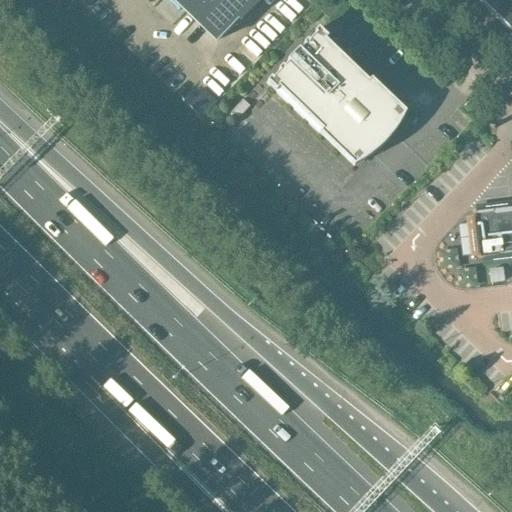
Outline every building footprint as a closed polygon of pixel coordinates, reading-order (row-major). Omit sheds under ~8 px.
[(167,0),(214,45),(220,38),(236,21),(238,23),(260,0),(167,0)] [(331,0),(329,0),(319,11),(328,19),(339,7),(331,0)] [(511,0),(476,0),(511,33),(511,0)] [(268,85),(352,166),(359,163),(367,159),(374,154),(380,148),(386,143),(391,136),(396,129),(400,122),(404,114),(319,32),(268,85)] [(473,224),(457,226),(461,257),(477,255),(477,261),(483,260),(511,256),(511,205),(488,208),(489,212),(477,214),(472,214),(472,220),(473,220),(473,224)]
